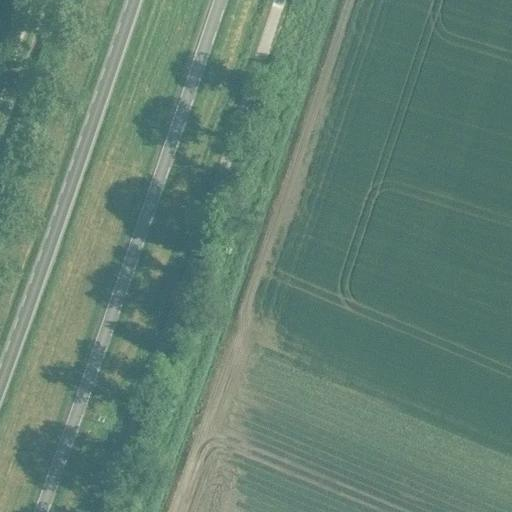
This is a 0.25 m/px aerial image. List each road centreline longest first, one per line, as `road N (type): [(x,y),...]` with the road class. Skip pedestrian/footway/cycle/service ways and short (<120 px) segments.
road 1 (primary): [(35,511),(220,0)]
road 2 (primary): [(129,0),(0,370)]
